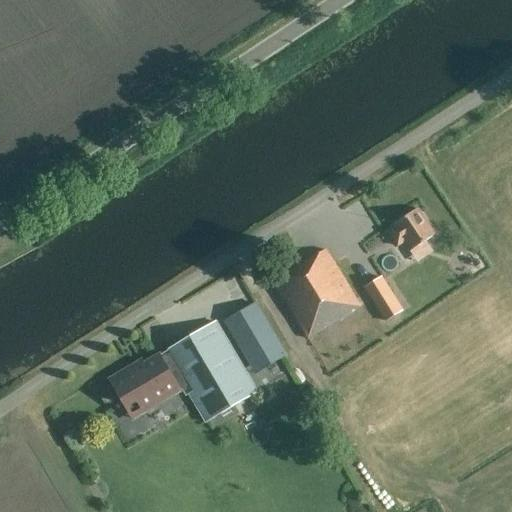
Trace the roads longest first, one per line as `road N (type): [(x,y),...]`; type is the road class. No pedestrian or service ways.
road 1 (unclassified): [(0,409),(511,74)]
road 2 (unclassified): [(0,203),(315,0)]
